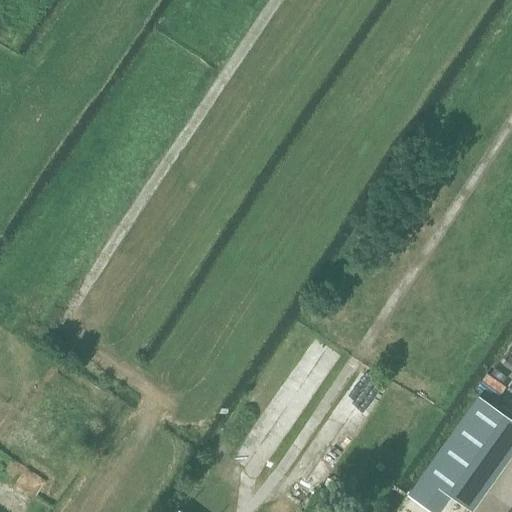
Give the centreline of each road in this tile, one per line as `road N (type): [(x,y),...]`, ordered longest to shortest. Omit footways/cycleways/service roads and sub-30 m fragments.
road 1 (track): [(277,0),(59,318),(156,403),(81,511)]
road 2 (track): [(511,121),(252,511)]
